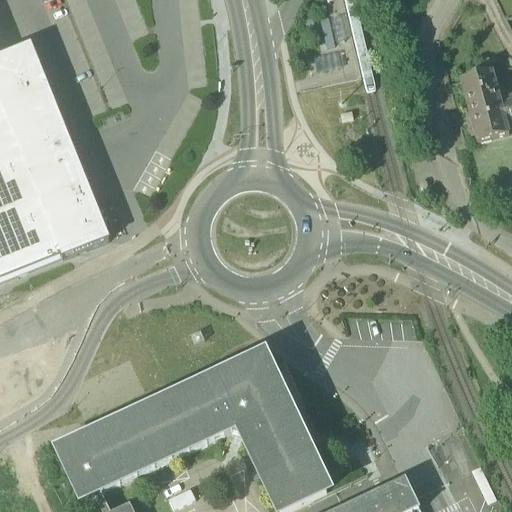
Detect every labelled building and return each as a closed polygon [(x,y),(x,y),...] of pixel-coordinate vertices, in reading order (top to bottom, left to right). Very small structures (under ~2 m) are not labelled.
[(0,289),(113,247),(36,46),(0,59),(0,289)] [(511,105),(501,108),(497,93),(501,92),(496,74),(460,84),(477,147),(509,139),(505,125),(511,122),(511,105)] [(263,366),(62,461),(83,507),(94,502),(99,511),(106,511),(101,499),(232,436),(243,440),(277,511),(296,511),(326,498),(263,366)] [(407,511),(413,509),(402,486),(386,493),(388,496),(396,492),(405,511),(407,511)] [(388,496),(353,511),(130,511),(130,510),(126,511),(405,511),(396,492),(388,496)]
